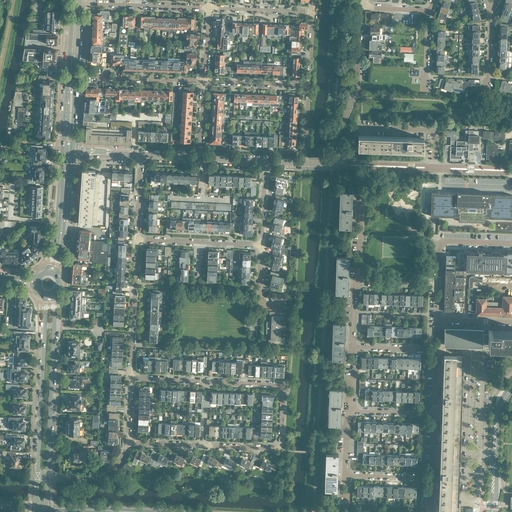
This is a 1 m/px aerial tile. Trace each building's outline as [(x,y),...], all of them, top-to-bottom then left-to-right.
[(441,6),(439,12),(447,14),(450,15),(452,9),(448,8),(441,6)] [(511,13),(511,10),(510,10),(503,8),(501,14),(511,17),(511,13)] [(93,15),(93,20),(104,20),(104,18),(105,18),(105,19),(107,19),(107,22),(113,22),(113,19),(114,19),(115,13),(109,13),(109,10),(100,10),(100,12),(98,12),(97,14),(94,14),(93,15)] [(445,20),(447,14),(439,12),(438,17),(437,17),(437,21),(447,22),(447,20),(445,20)] [(480,19),(479,13),(472,15),(473,21),(471,21),(471,23),(481,22),(481,19),(480,19)] [(510,20),(511,17),(501,14),(500,19),(499,19),(499,23),(508,24),(509,24),(509,22),(509,20),(510,20)] [(214,26),(219,27),(222,27),(225,27),(225,25),(224,25),(224,21),(223,20),(223,19),(214,18),(214,26)] [(104,23),(104,20),(93,20),(92,28),(102,28),(109,29),(109,24),(104,23)] [(447,25),(447,22),(437,21),(437,24),(438,24),(438,30),(445,30),(445,25),(447,25)] [(296,27),(296,29),(302,30),(307,30),(307,22),(299,22),(299,27),(296,27)] [(481,26),(481,22),(471,23),(471,25),(472,25),(472,31),(480,31),(480,26),(481,26)] [(237,32),(238,23),(232,23),(232,28),(229,28),(229,30),(229,38),(229,40),(230,40),(233,40),(233,32),(237,32)] [(509,26),(509,24),(508,24),(499,23),(499,26),(500,26),(500,32),(507,32),(509,33),(510,29),(511,29),(511,26),(509,26)] [(49,31),(50,31),(57,31),(57,28),(58,28),(58,25),(57,25),(57,24),(45,24),(45,27),(44,27),(43,30),(44,30),(33,30),(33,33),(44,33),(48,33),(49,33),(49,31)] [(370,34),(373,34),(381,34),(382,28),(385,28),(385,29),(386,29),(389,31),(393,31),(393,27),(390,27),(390,26),(385,25),(373,24),(373,27),(370,27),(370,29),(369,29),(369,32),(370,32),(370,34)] [(229,38),(229,30),(226,30),(226,27),(225,27),(222,27),(219,27),(218,38),(229,38)] [(301,41),(302,30),(296,29),(296,36),(290,36),(290,40),(296,40),(301,41)] [(58,36),(51,36),(51,34),(49,34),(29,33),(29,40),(47,41),(46,44),(48,44),(55,44),(57,44),(57,43),(58,43),(58,41),(57,41),(57,40),(58,39),(58,38),(58,37),(58,36)] [(127,46),(128,34),(120,34),(119,41),(119,46),(127,46)] [(104,36),(102,36),(92,36),(92,44),(102,44),(102,47),(104,47),(104,36)] [(197,41),(186,40),(186,46),(185,46),(185,49),(195,49),(195,47),(195,45),(197,45),(197,42),(197,41)] [(56,50),(44,49),(44,51),(42,51),(42,49),(38,49),(38,51),(36,51),(36,49),(28,48),(25,48),(24,51),(24,54),(23,57),(23,60),(35,61),(49,62),(53,62),(55,62),(56,62),(56,61),(56,60),(57,53),(56,53),(56,50)] [(186,52),(186,60),(196,60),(196,53),(193,53),(193,50),(191,50),(190,53),(187,53),(187,52),(186,52)] [(107,53),(107,51),(91,51),(90,60),(92,62),(104,62),(107,63),(107,60),(107,53)] [(216,54),(215,60),(225,61),(225,56),(229,56),(229,52),(224,52),(223,55),(216,54)] [(381,53),(369,52),(369,58),(372,58),(372,62),(373,62),(381,62),(381,53)] [(116,65),(117,55),(109,54),(107,53),(107,60),(109,60),(109,64),(116,65)] [(410,62),(410,63),(416,64),(416,60),(413,60),(414,54),(404,53),(404,62),(410,62)] [(300,64),(300,58),(300,55),(291,54),(291,56),(291,57),(291,58),(292,58),(293,58),(293,63),(300,64)] [(130,70),(130,59),(124,59),(123,65),(123,69),(122,69),(130,70)] [(57,66),(57,64),(49,64),(49,62),(35,61),(35,64),(40,65),(40,64),(43,64),(43,70),(45,70),(57,70),(57,68),(57,67),(57,66)] [(243,72),(243,64),(237,64),(237,67),(234,67),(234,73),(237,73),(237,72),(243,72)] [(282,66),(273,66),(273,73),(277,74),(277,75),(282,75),(282,66)] [(57,71),(57,70),(45,70),(45,76),(39,75),(38,78),(46,78),(46,76),(56,76),(56,74),(57,74),(57,72),(57,71)] [(46,78),(38,78),(38,81),(40,81),(40,87),(42,87),(54,88),(55,87),(55,85),(55,84),(55,81),(46,81),(46,78)] [(452,83),(454,80),(454,79),(448,79),(447,81),(443,80),(443,79),(440,79),(438,87),(441,88),(440,91),(446,93),(447,90),(450,91),(451,89),(452,83)] [(463,84),(464,81),(464,79),(458,79),(458,82),(454,80),(452,83),(451,89),(450,91),(459,94),(460,92),(461,89),(463,84)] [(473,84),(474,81),(474,80),(472,80),(469,80),(468,82),(464,81),(463,84),(461,89),(460,92),(464,93),(465,89),(471,91),(471,92),(472,90),(477,92),(479,86),(473,84)] [(511,80),(510,81),(509,83),(505,82),(505,81),(502,81),(499,91),(503,92),(504,90),(511,92),(511,80)] [(103,95),(103,89),(98,88),(98,86),(87,85),(85,87),(85,94),(86,94),(86,95),(93,95),(93,97),(103,97),(103,95)] [(116,96),(116,89),(112,89),(112,88),(111,87),(110,87),(109,87),(108,88),(108,89),(103,89),(103,95),(106,95),(116,96)] [(193,92),(190,92),(184,91),(180,142),(190,142),(193,92)] [(289,102),(290,102),(298,103),(298,96),(294,96),(294,94),(289,93),(289,102)] [(240,102),(241,94),(234,94),(231,94),(231,100),(234,100),(234,105),(240,105),(240,102)] [(279,107),(280,96),(277,96),(271,95),(270,104),(270,106),(279,107)] [(84,100),(84,105),(97,106),(109,107),(109,102),(108,101),(105,100),(105,101),(96,101),(96,100),(93,99),(89,99),(86,99),(85,100),(84,100)] [(108,114),(109,107),(97,106),(84,105),(83,111),(84,111),(103,113),(108,114)] [(132,129),(132,126),(132,122),(111,122),(111,128),(96,127),(97,126),(86,125),(87,125),(87,128),(86,128),(87,128),(86,132),(86,133),(86,136),(86,137),(86,140),(86,141),(90,141),(91,141),(95,141),(99,141),(100,141),(104,142),(108,142),(109,142),(113,142),(117,142),(118,142),(122,142),(126,142),(126,143),(127,143),(131,143),(131,142),(131,139),(132,130),(132,129)] [(456,147),(456,141),(457,131),(444,130),(444,136),(446,136),(447,136),(451,136),(450,145),(446,145),(445,145),(445,146),(443,146),(443,157),(450,158),(450,146),(456,147)] [(469,131),(465,130),(465,141),(465,144),(469,144),(468,150),(469,150),(472,150),(478,150),(478,143),(479,143),(479,135),(478,135),(478,131),(473,131),(473,130),(473,131),(469,130),(469,131)] [(504,140),(504,132),(499,132),(500,130),(495,130),(495,132),(490,132),(490,131),(484,131),(483,131),(483,138),(490,138),(491,138),(491,140),(498,140),(504,140)] [(238,144),(238,135),(232,135),(232,136),(229,136),(229,139),(232,139),(232,144),(238,144)] [(274,137),(268,137),(268,146),(274,146),(274,147),(277,147),(277,135),(274,135),(274,137)] [(295,145),(296,138),(288,138),(283,138),(280,137),(279,147),(282,148),(282,141),(288,141),(288,144),(295,145)] [(358,137),(358,142),(358,148),(423,150),(424,139),(411,138),(411,137),(407,137),(407,138),(385,138),(358,137)] [(468,150),(469,144),(465,144),(465,141),(456,141),(456,147),(450,146),(450,158),(461,158),(462,150),(468,150)] [(36,151),(36,155),(47,155),(47,151),(46,151),(46,149),(42,149),(43,146),(31,145),(31,149),(34,151),(36,151)] [(497,145),(494,145),(487,145),(487,148),(487,150),(487,159),(497,159),(497,150),(497,145)] [(47,160),(47,155),(36,155),(36,159),(34,159),(33,164),(41,164),(41,162),(46,162),(46,160),(47,160)] [(46,174),(46,169),(45,169),(45,167),(41,167),(41,164),(33,164),(31,164),(30,173),(35,173),(46,174)] [(95,171),(84,170),(80,224),(94,225),(97,225),(101,176),(102,176),(102,172),(97,172),(95,172),(95,171)] [(46,174),(35,173),(35,176),(33,176),(32,179),(27,179),(26,183),(41,184),(42,180),(45,180),(45,178),(46,178),(46,174)] [(160,184),(160,182),(161,173),(155,173),(154,177),(151,177),(151,184),(160,184)] [(287,188),(287,182),(287,181),(287,178),(276,176),(275,179),(277,179),(275,185),(284,188),(284,187),(287,188)] [(256,181),(250,181),(251,177),(244,177),(244,186),(250,186),(250,187),(251,187),(251,196),(256,196),(256,181)] [(282,194),(284,188),(275,185),(274,192),(276,192),(276,195),(282,197),(283,194),(282,194)] [(351,206),(351,197),(351,192),(352,192),(352,191),(351,191),(350,191),(340,191),(341,191),(340,227),(339,227),(351,228),(350,228),(350,223),(350,213),(351,212),(353,213),(353,207),(351,207),(351,206)] [(511,218),(511,209),(511,195),(490,195),(488,195),(488,193),(457,192),(457,194),(455,194),(455,193),(432,193),(431,215),(431,216),(454,217),(454,216),(458,217),(458,220),(459,220),(484,221),(485,221),(485,217),(489,218),(511,219),(511,218)] [(282,199),(282,197),(276,195),(275,198),(276,198),(274,204),(283,206),(285,200),(282,199)] [(282,213),(283,207),(283,206),(274,204),(273,211),(275,211),(275,214),(282,216),(282,213)] [(281,218),(282,216),(275,214),(274,217),(275,217),(273,223),(282,225),(284,219),(281,218)] [(284,235),(285,226),(282,225),(273,223),(272,230),(272,232),(274,233),(281,235),(284,235)] [(159,225),(157,225),(148,224),(148,230),(148,232),(149,233),(151,233),(152,232),(152,231),(157,231),(157,227),(159,227),(159,225)] [(87,240),(88,231),(79,230),(79,239),(87,240)] [(280,237),(281,235),(274,233),(273,236),(274,236),(272,242),(281,244),(283,238),(280,237)] [(87,240),(79,239),(76,239),(75,248),(78,249),(88,249),(107,251),(108,242),(88,240),(87,240)] [(115,250),(118,250),(127,250),(127,244),(124,244),(124,241),(115,240),(115,250)] [(280,248),(281,245),(281,244),(272,242),(271,248),(274,249),(273,252),(280,253),(280,250),(280,248)] [(39,248),(39,245),(29,245),(28,245),(28,247),(26,248),(26,249),(25,249),(24,249),(23,250),(24,250),(21,253),(18,253),(18,262),(25,262),(26,261),(27,262),(31,259),(33,261),(35,259),(34,257),(38,254),(37,253),(39,252),(39,248)] [(88,249),(78,249),(77,258),(87,259),(88,249)] [(107,263),(107,251),(88,249),(87,259),(89,259),(88,262),(91,262),(107,263)] [(457,251),(457,269),(468,270),(511,271),(511,252),(508,252),(508,253),(485,252),(485,251),(483,251),(478,251),(478,252),(457,251)] [(279,256),(280,253),(273,252),(272,255),(273,255),(272,261),(280,263),(282,257),(279,256)] [(446,256),(445,270),(446,270),(455,270),(455,256),(450,256),(446,256)] [(349,272),(348,272),(349,257),(347,257),(337,257),(335,293),(344,293),(348,293),(348,278),(349,278),(349,272)] [(279,269),(280,263),(272,261),(270,267),(273,268),(272,271),(279,272),(280,269),(279,269)] [(464,312),(464,301),(465,270),(455,270),(446,270),(445,270),(444,306),(444,307),(453,307),(456,307),(456,312),(464,312)] [(278,275),(279,272),(272,271),(272,273),(271,273),(271,274),(272,274),(271,280),(279,282),(281,276),(278,275)] [(473,282),(479,282),(479,277),(472,276),(471,276),(471,277),(470,277),(470,278),(469,278),(469,279),(469,288),(472,288),(473,282)] [(83,282),(83,279),(71,278),(71,279),(70,279),(70,281),(71,282),(70,282),(70,284),(71,284),(83,285),(83,287),(87,288),(87,285),(85,285),(86,282),(83,282)] [(125,286),(125,280),(116,280),(116,284),(115,284),(115,286),(113,285),(113,289),(116,289),(121,289),(122,289),(122,286),(125,286)] [(278,288),(279,282),(271,280),(269,286),(272,287),(271,290),(278,291),(279,288),(278,288)] [(125,295),(121,295),(121,292),(115,292),(113,292),(112,301),(115,301),(124,302),(125,298),(125,295)] [(511,296),(503,296),(503,303),(486,302),(486,299),(477,298),(476,314),(502,315),(502,316),(511,316),(511,296)] [(15,326),(15,327),(30,327),(30,326),(31,326),(31,322),(30,322),(30,317),(31,312),(32,312),(32,308),(31,308),(31,306),(26,306),(26,305),(26,299),(16,299),(16,300),(15,326)] [(87,311),(82,310),(71,310),(70,317),(71,317),(71,318),(75,318),(75,317),(84,317),(84,313),(86,313),(87,311)] [(286,337),(283,337),(281,337),(282,332),(287,332),(287,325),(282,325),(282,320),(287,320),(287,312),(270,311),(269,322),(267,322),(266,333),(269,334),(268,340),(271,340),(270,344),(286,344),(286,337)] [(123,326),(124,319),(114,319),(114,324),(111,324),(111,328),(120,328),(120,325),(123,326)] [(345,323),(343,322),(333,322),(332,359),(342,359),(344,359),(345,344),(346,344),(346,338),(345,338),(345,323)] [(469,346),(473,346),(474,346),(477,346),(478,346),(481,346),(482,346),(482,330),(478,330),(474,330),(470,330),(466,330),(462,330),(458,330),(458,329),(458,330),(454,329),(450,329),(446,329),(445,345),(446,345),(449,345),(450,345),(453,345),(454,345),(457,345),(458,345),(461,345),(461,346),(462,346),(462,345),(465,345),(465,346),(466,346),(469,346)] [(511,331),(489,330),(488,330),(488,335),(488,339),(488,346),(503,347),(507,347),(511,347),(511,331)] [(15,342),(19,342),(30,342),(30,338),(29,338),(29,335),(21,335),(22,331),(15,331),(15,342)] [(123,337),(119,337),(119,334),(110,333),(110,337),(114,337),(113,343),(122,343),(123,337)] [(68,346),(68,349),(82,349),(82,346),(80,346),(80,342),(74,341),(73,340),(72,340),(71,341),(69,341),(69,346),(68,346)] [(30,347),(30,342),(19,342),(19,346),(17,346),(17,349),(14,349),(14,352),(21,353),(21,350),(29,350),(29,347),(30,347)] [(82,349),(68,349),(68,351),(69,351),(68,356),(70,356),(71,357),(73,357),(74,356),(82,356),(83,349),(82,349)] [(28,361),(28,358),(21,358),(21,353),(14,352),(13,368),(21,369),(21,365),(29,365),(29,361),(28,361)] [(460,409),(460,408),(460,406),(460,405),(460,401),(460,396),(461,396),(460,396),(460,391),(461,391),(461,387),(461,382),(461,378),(461,373),(461,370),(462,370),(462,369),(461,369),(462,365),(462,364),(462,361),(462,360),(462,356),(458,355),(455,355),(454,355),(452,355),(445,355),(445,360),(445,364),(445,369),(444,369),(445,369),(445,372),(444,372),(444,373),(445,373),(444,377),(444,378),(444,381),(444,382),(444,386),(444,390),(444,395),(444,400),(443,400),(444,400),(443,405),(443,409),(443,414),(443,418),(443,423),(443,426),(442,426),(442,427),(443,427),(443,431),(442,431),(442,432),(443,432),(442,435),(442,436),(442,440),(442,441),(442,444),(442,449),(442,453),(442,458),(441,458),(442,458),(441,462),(441,467),(441,471),(441,475),(441,476),(441,481),(441,485),(440,485),(440,486),(441,486),(441,489),(440,489),(440,490),(441,490),(440,494),(440,495),(440,498),(440,503),(440,507),(440,511),(439,511),(456,511),(457,508),(457,504),(457,499),(457,495),(457,491),(457,486),(458,486),(457,486),(458,481),(458,477),(458,476),(457,476),(458,473),(458,471),(458,468),(458,467),(458,463),(458,462),(458,459),(458,458),(459,454),(459,450),(459,445),(459,441),(459,436),(459,432),(459,427),(460,427),(459,427),(460,423),(460,418),(460,419),(460,418),(460,415),(460,414),(460,410),(460,409)] [(170,366),(170,356),(167,356),(167,359),(161,359),(161,370),(167,370),(167,366),(170,366)] [(179,369),(179,359),(174,359),(174,356),(170,356),(170,366),(173,367),(173,368),(179,369)] [(203,370),(203,366),(206,367),(207,357),(204,356),(203,361),(197,360),(197,370),(203,370)] [(218,371),(218,361),(213,361),(213,357),(210,357),(209,367),(212,367),(212,370),(218,371)] [(242,372),(242,368),(245,368),(246,359),(242,359),(242,360),(236,359),(236,362),(236,371),(242,372)] [(254,374),(255,365),(249,365),(249,360),(246,359),(245,368),(248,369),(248,374),(254,374)] [(79,368),(82,368),(84,368),(84,365),(89,365),(89,364),(90,364),(90,362),(89,362),(89,361),(77,361),(77,364),(72,364),(72,363),(69,363),(69,364),(68,364),(68,368),(67,368),(67,370),(68,371),(69,371),(69,372),(71,372),(74,372),(75,373),(77,373),(77,372),(80,372),(78,372),(79,368)] [(121,367),(122,361),(112,361),(112,366),(109,366),(109,370),(118,370),(118,367),(121,367)] [(21,373),(21,369),(13,368),(11,368),(11,372),(15,372),(15,380),(27,381),(27,380),(28,380),(28,377),(27,376),(27,373),(21,373)] [(121,375),(118,375),(118,372),(109,371),(109,375),(112,375),(111,381),(121,381),(121,375)] [(84,376),(76,376),(75,376),(75,379),(74,379),(74,380),(70,380),(70,387),(82,387),(82,380),(84,380),(84,376)] [(18,384),(13,384),(6,384),(6,389),(15,389),(15,396),(26,397),(26,396),(27,395),(27,393),(27,392),(27,389),(24,389),(24,387),(22,387),(22,389),(18,388),(18,384)] [(328,424),(336,424),(337,424),(340,424),(341,409),(342,409),(342,403),(341,403),(342,388),(341,388),(340,388),(339,388),(329,388),(328,424)] [(217,401),(217,392),(211,392),(211,395),(208,395),(208,401),(211,401),(211,404),(217,404),(217,401)] [(273,395),(272,395),(273,392),(266,392),(266,394),(261,394),(260,400),(263,401),(263,400),(272,401),(273,395)] [(71,399),(70,399),(68,399),(69,399),(69,402),(68,402),(67,407),(71,408),(71,410),(72,410),(72,411),(76,411),(76,410),(79,410),(80,403),(83,403),(84,395),(81,395),(81,393),(75,393),(75,396),(72,396),(71,399)] [(120,405),(120,399),(111,399),(110,404),(107,404),(107,408),(116,408),(116,405),(120,405)] [(26,409),(26,406),(23,406),(23,404),(21,404),(21,401),(11,401),(10,404),(15,404),(14,413),(26,414),(26,413),(26,412),(26,410),(26,409)] [(119,413),(116,413),(116,410),(107,409),(107,412),(110,413),(110,418),(119,419),(119,413)] [(14,425),(13,429),(25,430),(25,429),(25,428),(25,426),(25,425),(25,422),(22,422),(22,420),(20,420),(20,422),(16,421),(16,422),(15,422),(16,417),(9,417),(9,424),(14,425)] [(67,425),(67,426),(80,427),(80,419),(67,418),(67,421),(66,421),(66,425),(67,425)] [(200,434),(200,431),(203,431),(203,425),(200,425),(194,424),(194,434),(200,434)] [(216,426),(210,425),(206,425),(206,435),(215,435),(216,426)] [(79,435),(80,427),(67,426),(66,430),(66,434),(72,435),(75,435),(79,435)] [(18,438),(18,434),(7,433),(7,437),(15,437),(14,441),(12,441),(12,449),(19,449),(19,446),(24,446),(24,438),(18,438)] [(118,443),(118,437),(109,436),(108,442),(106,442),(105,443),(103,443),(103,445),(107,446),(114,446),(114,443),(118,443)] [(98,445),(98,449),(98,454),(98,461),(103,461),(104,461),(109,461),(110,452),(107,452),(107,446),(103,445),(98,445)] [(74,460),(74,461),(86,461),(87,461),(88,457),(86,457),(86,453),(94,454),(94,449),(88,448),(88,449),(80,449),(80,453),(74,453),(74,454),(70,453),(69,454),(69,458),(70,459),(74,460)] [(11,461),(11,466),(21,467),(21,466),(22,466),(23,466),(23,465),(23,464),(23,463),(23,462),(22,462),(21,462),(21,461),(20,461),(20,456),(16,456),(16,451),(7,451),(7,455),(10,455),(9,461),(11,461)] [(154,458),(157,453),(153,451),(150,457),(142,453),(137,451),(134,456),(135,456),(132,462),(136,464),(139,458),(139,459),(142,460),(151,464),(154,458)] [(171,459),(174,453),(171,452),(168,458),(157,453),(154,458),(168,465),(171,459)] [(187,460),(190,454),(187,453),(184,459),(174,453),(171,459),(184,466),(187,460)] [(338,454),(336,454),(326,453),(325,490),(335,490),(337,490),(337,475),(339,475),(339,474),(339,469),(338,469),(338,454)] [(201,467),(205,458),(206,455),(204,454),(201,459),(190,454),(187,460),(201,467)] [(218,466),(223,456),(220,454),(217,460),(206,455),(205,458),(208,460),(206,462),(218,467),(218,466)] [(237,462),(240,457),(239,456),(239,457),(237,456),(237,455),(234,461),(225,457),(223,456),(218,466),(221,468),(223,463),(234,468),(237,462)] [(251,469),(253,463),(256,457),(253,456),(251,462),(240,457),(237,462),(251,469)] [(256,457),(253,463),(256,464),(256,465),(260,467),(260,466),(268,470),(270,466),(276,469),(276,464),(271,464),(265,462),(266,460),(265,459),(264,461),(259,458),(258,459),(256,457)]
